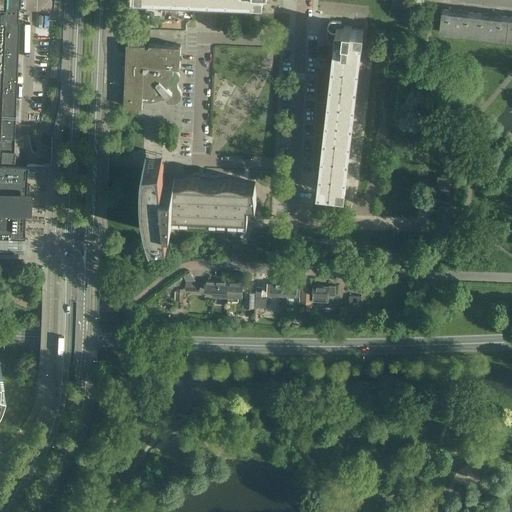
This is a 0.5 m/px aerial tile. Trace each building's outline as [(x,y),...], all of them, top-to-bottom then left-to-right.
[(0,0),(0,238),(20,239),(24,239),(25,214),(31,213),(31,191),(26,191),(27,166),(27,165),(26,165),(25,165),(19,165),(14,165),(14,163),(6,163),(6,153),(17,154),(18,138),(15,138),(15,136),(14,136),(14,134),(15,115),(16,102),(16,94),(19,21),(17,21),(18,8),(20,8),(20,0),(0,0)] [(476,13),(442,9),(441,19),(440,30),(473,34),(476,13)] [(506,38),(509,17),(476,13),(473,34),(506,38)] [(432,29),(436,29),(440,30),(441,19),(434,19),(432,29)] [(317,190),(345,193),(364,30),(351,29),(351,27),(344,26),(343,28),(340,28),(341,22),(334,21),(333,21),(332,21),(331,21),(330,22),(329,23),(328,24),(328,25),(328,26),(328,27),(328,28),(328,29),(329,30),(330,31),(331,31),(332,32),(331,41),(335,42),(334,49),(317,190)] [(126,43),(124,98),(124,101),(129,106),(142,106),(143,101),(150,101),(151,101),(153,101),(155,101),(157,100),(164,97),(167,102),(173,102),(175,102),(176,101),(177,101),(178,101),(179,100),(180,99),(180,98),(181,96),(181,95),(181,94),(181,93),(181,92),(180,91),(178,86),(178,85),(177,84),(177,83),(178,82),(179,79),(179,78),(179,77),(179,76),(179,75),(179,74),(178,73),(178,72),(177,71),(176,71),(175,70),(173,70),(173,67),(180,67),(180,58),(181,58),(182,58),(182,57),(182,56),(182,55),(182,54),(181,53),(180,53),(181,45),(149,44),(149,46),(145,46),(145,43),(126,43)] [(144,170),(144,174),(144,179),(144,184),(144,189),(145,194),(145,198),(146,203),(147,209),(148,213),(149,218),(150,223),(151,227),(153,232),(154,232),(154,231),(170,230),(168,215),(172,215),(172,216),(173,216),(173,215),(203,216),(247,218),(247,219),(248,219),(249,201),(256,202),(254,183),(255,183),(255,182),(248,182),(245,181),(244,181),(242,181),(238,179),(236,179),(233,178),(230,178),(228,178),(225,178),(223,179),(219,179),(217,180),(215,180),(213,180),(210,180),(207,180),(204,179),(202,178),(199,177),(196,177),(193,176),(190,176),(187,177),(185,177),(184,177),(181,178),(178,178),(177,179),(175,179),(175,178),(174,177),(174,178),(165,178),(163,162),(162,154),(146,156),(146,155),(145,155),(145,160),(144,164),(144,165),(144,166),(144,170)] [(449,205),(450,193),(452,177),(438,175),(435,203),(449,205)] [(228,280),(205,279),(205,290),(213,290),(212,297),(227,297),(228,280)] [(243,281),(228,280),(227,297),(242,298),(242,291),(243,281)] [(200,282),(185,281),(185,290),(199,291),(200,282)] [(282,293),(282,282),(268,282),(267,293),(282,293)] [(282,282),(282,293),(288,294),(287,300),(299,300),(300,289),(297,289),(297,283),(282,282)] [(335,285),(313,284),(312,300),(328,300),(329,294),(335,295),(335,285)] [(243,303),(255,303),(255,288),(250,287),(250,294),(244,294),(243,303)] [(184,289),(176,288),(175,300),(183,300),(184,289)] [(302,290),(301,298),(301,301),(310,301),(310,299),(311,291),(302,290)] [(361,295),(349,295),(348,307),(361,308),(361,301),(361,295)]
